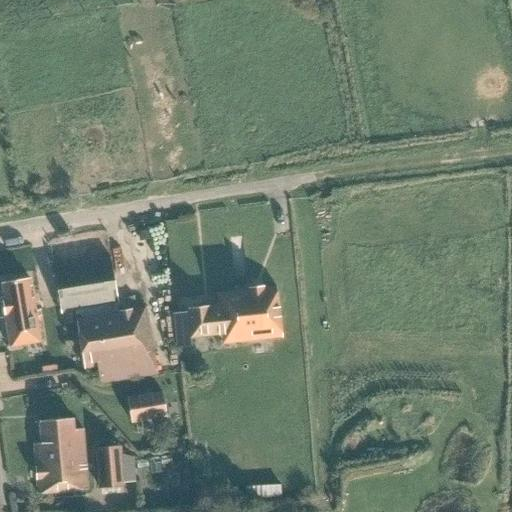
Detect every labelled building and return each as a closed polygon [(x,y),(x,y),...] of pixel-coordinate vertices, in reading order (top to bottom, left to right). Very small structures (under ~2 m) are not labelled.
[(101,381),(117,378),(157,370),(144,305),(116,311),(115,303),(118,302),(109,258),(51,269),(60,314),(74,311),(85,368),(98,365),(101,381)] [(4,296),(1,297),(9,346),(40,341),(33,297),(31,298),(27,278),(1,282),(4,296)] [(187,307),(188,314),(171,315),(174,349),(191,348),(190,338),(231,334),(231,342),(282,338),(277,289),(217,295),(218,304),(187,307)] [(182,371),(194,370),(193,360),(181,361),(182,371)] [(166,416),(162,392),(127,398),(131,422),(166,416)] [(71,420),(37,423),(39,445),(32,445),(35,496),(85,492),(81,431),(72,431),(71,420)] [(133,456),(118,452),(118,448),(94,450),(97,490),(121,488),(121,481),(135,480),(133,456)] [(248,495),(281,494),(281,479),(248,480),(248,495)]
